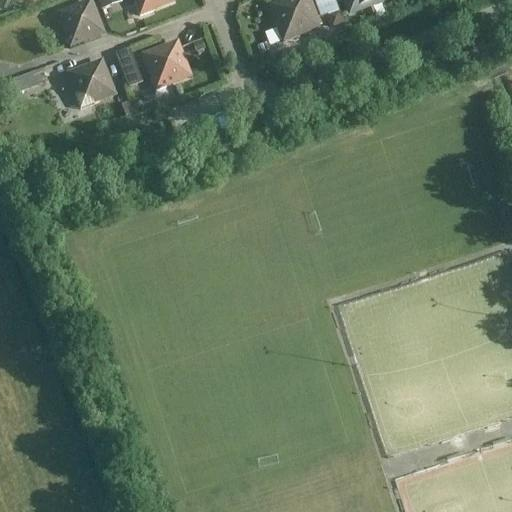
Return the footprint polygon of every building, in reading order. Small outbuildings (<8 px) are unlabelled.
[(136,0),(138,3),(134,4),(139,18),(153,12),(152,9),(169,2),(168,0),(136,0)] [(277,30),(282,44),(297,39),(296,35),(314,29),(302,0),(301,0),(274,10),(280,29),(277,30)] [(345,0),(350,12),(365,7),(366,9),(381,3),(380,0),(345,0)] [(82,42),(99,35),(89,7),(61,18),(68,35),(64,37),(69,51),(83,45),(82,42)] [(168,84),(185,77),(175,49),(147,60),(154,78),(150,79),(155,93),(169,87),(168,84)] [(115,57),(121,73),(135,68),(128,51),(115,57)] [(71,79),(78,96),(74,98),(80,112),(94,106),(92,103),(110,96),(99,68),(71,79)] [(44,76),(21,84),(23,92),(46,85),(44,76)]
